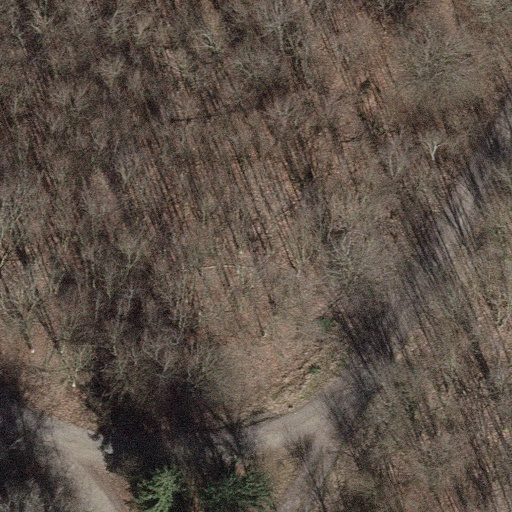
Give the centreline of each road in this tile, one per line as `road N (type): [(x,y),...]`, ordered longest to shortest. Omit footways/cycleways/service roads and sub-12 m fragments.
road 1 (track): [(296,511),(511,126)]
road 2 (track): [(33,433),(90,448),(188,454),(269,439),(353,400)]
